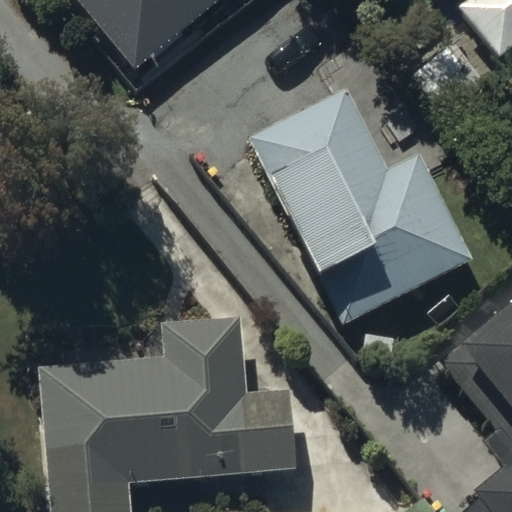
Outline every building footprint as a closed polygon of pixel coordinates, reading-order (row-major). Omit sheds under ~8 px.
[(74,0),(129,67),(213,0),(74,0)] [(511,43),(511,0),(468,0),(456,11),(495,58),(511,43)] [(450,45),(408,76),(440,120),(482,89),(450,45)] [(344,90),(244,139),(338,328),(467,264),(415,158),(386,173),(344,90)] [(511,511),(511,292),(426,362),(510,464),(454,509),(456,511),(511,511)] [(161,361),(35,369),(44,511),(124,511),(123,484),(291,473),(285,392),(237,395),(233,320),(158,325),(161,361)] [(430,511),(421,500),(406,511),(430,511)]
